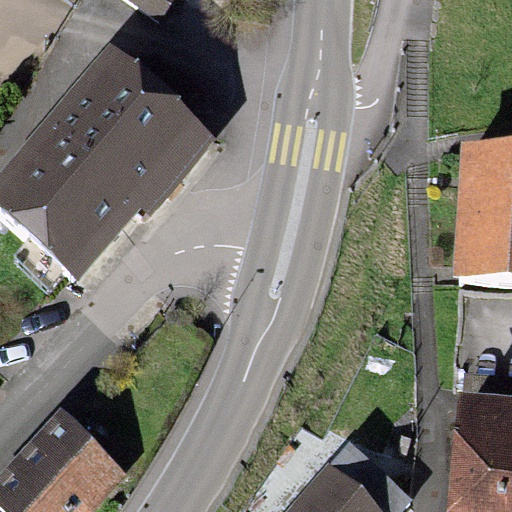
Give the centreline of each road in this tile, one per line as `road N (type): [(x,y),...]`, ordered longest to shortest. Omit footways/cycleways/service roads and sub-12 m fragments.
road 1 (residential): [(297,199),(158,280),(0,438)]
road 2 (tertiary): [(297,199),(265,323),(170,511)]
road 3 (residential): [(397,0),(346,129),(297,199)]
road 4 (tertiary): [(321,0),(297,199)]
